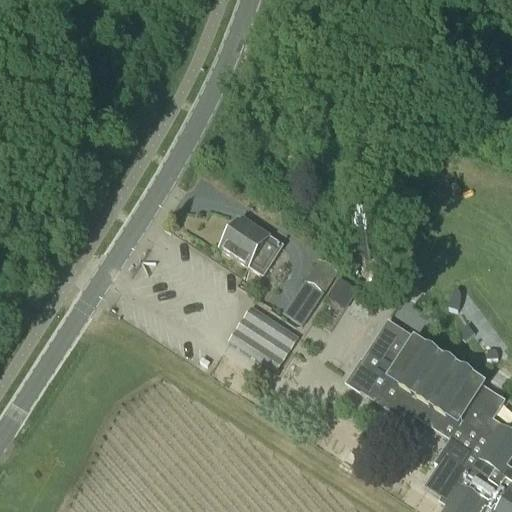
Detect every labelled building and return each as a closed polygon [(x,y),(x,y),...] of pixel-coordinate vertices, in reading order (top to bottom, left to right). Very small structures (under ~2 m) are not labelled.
[(220,248),(247,269),(263,282),(284,251),(269,241),(270,240),(244,219),(242,223),(240,222),(220,248)] [(306,285),(316,292),(308,303),(312,305),(307,312),(311,315),(323,296),(324,297),(338,276),(319,264),(306,285)] [(339,282),(314,324),(330,334),(356,292),(339,282)] [(252,310),(228,345),(276,376),(299,341),(252,310)] [(439,506),(446,511),(445,511),(511,511),(511,472),(507,469),(511,462),(511,435),(500,428),(497,433),(490,429),(506,406),(484,392),(486,389),(414,342),(403,359),(376,342),(347,387),(410,429),(414,422),(455,448),(449,458),(446,457),(424,491),(441,502),(439,506)]
